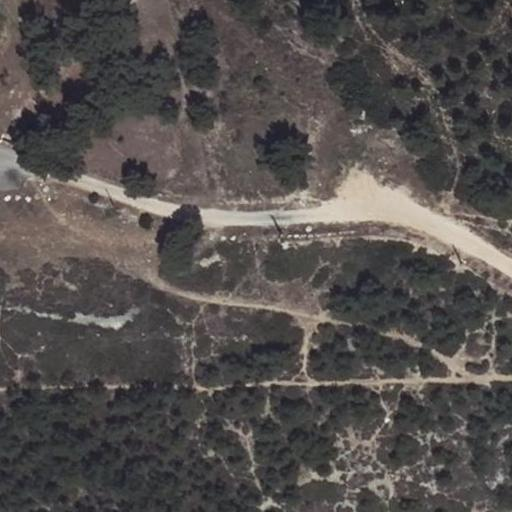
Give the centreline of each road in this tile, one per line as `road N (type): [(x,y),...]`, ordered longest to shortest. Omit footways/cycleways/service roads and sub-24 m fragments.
road 1 (residential): [(0,148),(197,212),(296,214)]
road 2 (track): [(296,214),(407,211),(511,265)]
